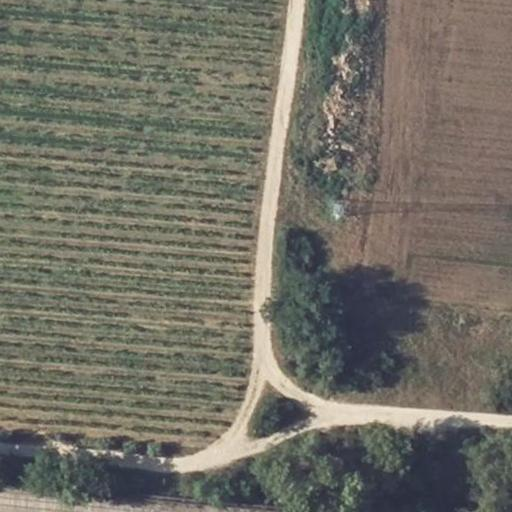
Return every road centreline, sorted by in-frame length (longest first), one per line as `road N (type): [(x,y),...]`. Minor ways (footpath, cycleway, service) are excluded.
road 1 (track): [(511,418),(332,418),(167,466),(0,449)]
road 2 (track): [(231,453),(256,394),(263,335)]
